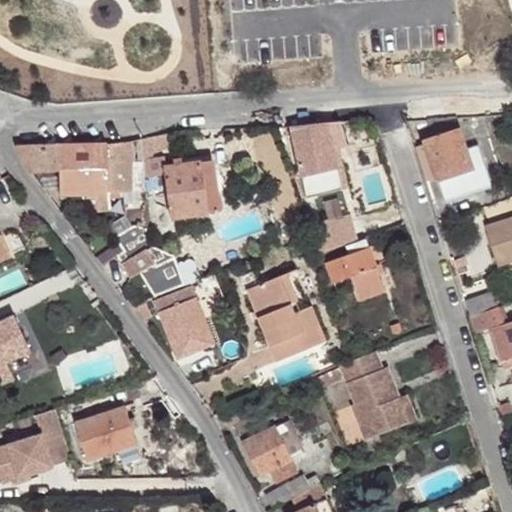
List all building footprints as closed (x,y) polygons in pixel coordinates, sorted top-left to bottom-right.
[(427,120),(429,137),(424,139),(426,145),(416,148),(427,181),(436,178),(445,202),(493,186),(478,145),(467,149),(457,118),(427,120)] [(341,121),(327,123),(291,127),(303,177),(304,177),(309,197),(342,189),(338,169),(339,169),(334,150),(347,147),(341,121)] [(171,133),(151,137),(154,153),(168,148),(171,133)] [(154,153),(151,137),(142,139),(143,161),(144,176),(154,175),(152,153),(154,153)] [(108,144),(80,144),(81,193),(80,193),(94,212),(111,210),(109,192),(145,190),(145,189),(144,176),(143,161),(135,161),(135,156),(132,151),(133,148),(133,140),(123,142),(108,144)] [(81,193),(80,144),(60,144),(17,146),(18,150),(31,173),(61,171),(61,194),(80,193),(81,193)] [(173,219),(221,212),(214,160),(166,167),(173,219)] [(362,180),(370,200),(391,192),(383,171),(362,180)] [(155,187),(154,175),(144,176),(145,189),(155,187)] [(19,202),(9,181),(4,183),(14,205),(19,202)] [(321,255),(359,240),(352,216),(312,228),(321,255)] [(511,216),(485,226),(498,266),(511,261),(511,216)] [(118,243),(124,252),(148,235),(148,230),(134,225),(113,237),(118,243)] [(0,262),(11,257),(0,235),(0,234),(0,262)] [(148,235),(124,252),(117,256),(122,264),(131,278),(139,274),(154,298),(156,297),(183,287),(186,286),(174,254),(161,250),(154,247),(151,241),(148,235)] [(355,286),(360,300),(385,291),(367,240),(346,247),(349,255),(327,263),(333,282),(351,275),(355,286)] [(225,248),(228,256),(245,250),(242,242),(225,248)] [(124,252),(118,243),(95,259),(101,268),(117,256),(124,252)] [(247,290),(277,362),(327,341),(313,306),(307,308),(292,272),(247,290)] [(337,293),(355,286),(351,275),(333,282),(337,293)] [(192,285),(154,301),(177,359),(191,353),(215,343),(192,285)] [(511,318),(505,321),(494,289),(465,299),(477,333),(491,328),(504,368),(511,364),(511,318)] [(143,320),(149,315),(140,303),(134,307),(143,320)] [(0,357),(2,356),(4,361),(5,364),(31,351),(14,317),(0,322),(0,357)] [(399,323),(391,327),(393,333),(402,331),(399,323)] [(217,348),(215,343),(191,353),(193,357),(217,348)] [(376,351),(341,366),(356,404),(353,406),(367,440),(410,423),(400,398),(388,367),(383,370),(376,351)] [(327,374),(331,384),(344,379),(339,368),(327,374)] [(318,389),(331,384),(327,374),(314,379),(318,389)] [(400,398),(410,423),(417,420),(407,395),(400,398)] [(511,409),(509,402),(499,405),(503,416),(511,412),(511,409)] [(126,406),(76,423),(88,461),(117,452),(139,445),(126,406)] [(56,409),(36,415),(42,434),(43,434),(45,441),(63,436),(64,435),(56,409)] [(240,419),(235,410),(221,417),(227,427),(234,423),(241,420),(240,419)] [(241,420),(234,423),(239,432),(253,426),(249,415),(240,419),(241,420)] [(220,430),(227,427),(221,417),(215,420),(220,430)] [(289,421),(275,427),(290,459),(304,451),(289,421)] [(290,459),(275,427),(243,443),(259,476),(270,470),(275,482),(297,472),(290,459)] [(45,441),(43,434),(42,434),(0,447),(0,476),(18,472),(20,478),(28,475),(53,467),(52,465),(45,441)] [(45,441),(52,465),(70,459),(63,436),(45,441)] [(140,450),(139,445),(117,452),(119,457),(140,450)] [(29,478),(28,475),(20,478),(18,472),(0,476),(0,479),(1,482),(12,478),(14,483),(29,478)] [(309,490),(301,477),(266,496),(273,510),(293,500),(292,499),(309,490)] [(293,500),(298,511),(295,511),(332,511),(319,484),(309,490),(292,499),(293,500)]
